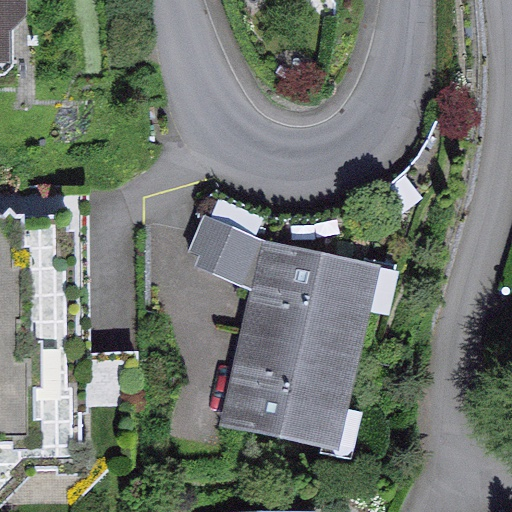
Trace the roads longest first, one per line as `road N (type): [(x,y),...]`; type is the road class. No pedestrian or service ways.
road 1 (residential): [(401,0),(401,35),(380,112),(346,149),(300,158),(251,142),(213,105),(180,0)]
road 2 (residential): [(511,100),(506,158),(459,320),(471,421),(511,446)]
